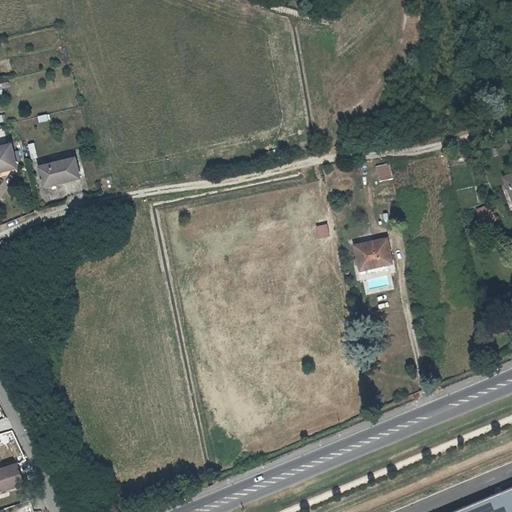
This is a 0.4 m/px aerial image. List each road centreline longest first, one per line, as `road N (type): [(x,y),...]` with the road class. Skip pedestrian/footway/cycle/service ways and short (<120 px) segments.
road 1 (track): [(511,122),(415,150),(93,202)]
road 2 (primary): [(511,380),(196,511)]
road 3 (track): [(410,0),(405,44),(367,98),(323,132),(322,160)]
road 4 (unknown): [(430,395),(401,280),(400,227)]
road 5 (residential): [(0,389),(55,511)]
